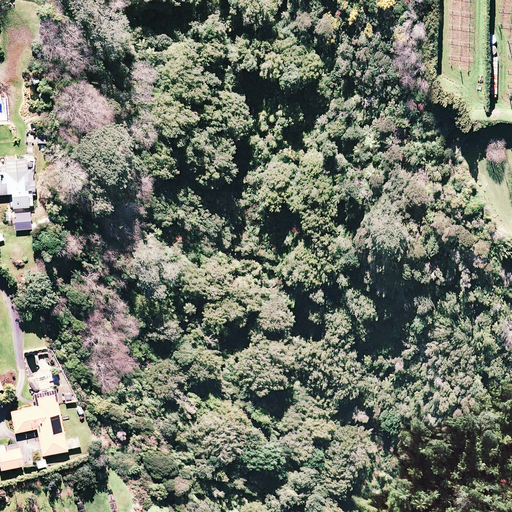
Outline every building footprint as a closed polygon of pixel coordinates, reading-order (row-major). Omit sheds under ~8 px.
[(497,93),(497,56),(489,56),(489,93),(497,93)] [(26,167),(26,158),(0,159),(0,193),(11,192),(12,207),(36,205),(32,167),(26,167)] [(67,449),(66,442),(55,393),(36,397),(38,404),(10,410),(14,431),(36,427),(42,454),(67,449)] [(0,470),(21,466),(16,443),(4,446),(5,451),(0,452),(0,470)] [(45,466),(43,459),(34,462),(36,469),(45,466)]
